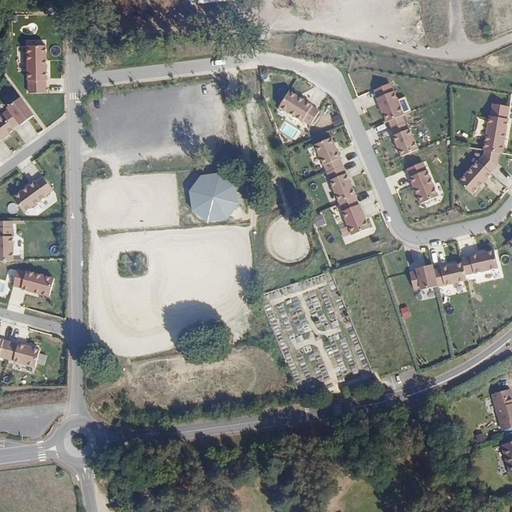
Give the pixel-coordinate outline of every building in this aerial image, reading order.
[(39,52),(20,52),(21,87),(22,87),(22,99),(38,99),(38,87),(39,87),(39,52)] [(370,101),(380,125),(383,124),(395,119),(398,118),(388,94),(387,95),(383,87),(368,93),(371,100),(370,101)] [(283,94),(273,110),(296,125),(297,124),(304,128),(313,114),(306,110),(306,109),(283,94)] [(0,125),(6,134),(12,129),(14,131),(27,122),(14,104),(1,114),(2,116),(0,117),(0,125)] [(483,118),(477,152),(479,153),(493,155),(496,155),(502,121),(501,121),(503,108),(486,105),(484,118),(483,118)] [(395,119),(383,124),(386,131),(398,125),(395,119)] [(0,141),(8,136),(6,134),(0,125),(0,141)] [(398,125),(386,131),(389,138),(387,139),(396,159),(412,152),(403,132),(401,132),(398,125)] [(325,141),(309,148),(318,169),(321,175),(337,169),(334,162),(325,141)] [(479,153),(478,157),(491,168),(493,155),(479,153)] [(491,168),(478,157),(472,164),(471,163),(452,185),(467,197),(486,175),(485,174),(491,168)] [(402,171),(405,179),(404,180),(415,206),(432,199),(421,172),(420,173),(417,165),(402,171)] [(337,169),(321,175),(334,206),(350,200),(350,199),(341,177),(340,177),(337,169)] [(220,172),(201,175),(188,190),(191,213),(210,223),(229,220),(241,205),(238,182),(220,172)] [(29,187),(7,204),(18,219),(40,202),(40,201),(47,196),(37,183),(30,188),(29,187)] [(350,200),(334,206),(338,215),(337,215),(347,239),(364,231),(354,208),(353,208),(350,200)] [(511,235),(503,244),(511,254),(511,235)] [(59,246),(59,237),(49,237),(50,246),(59,246)] [(465,258),(456,260),(457,265),(460,277),(469,275),(493,269),(489,252),(465,258)] [(436,271),(428,273),(432,289),(440,287),(440,288),(462,282),(460,277),(457,265),(436,270),(436,271)] [(416,290),(417,293),(433,290),(432,289),(428,273),(427,267),(412,271),(412,274),(405,276),(409,292),(416,290)] [(21,279),(12,277),(8,292),(17,295),(16,296),(44,303),(49,285),(21,278),(21,279)] [(13,351),(6,349),(1,365),(9,367),(30,373),(35,356),(13,350),(13,351)] [(511,424),(511,422),(511,418),(509,411),(511,410),(508,402),(506,403),(501,389),(483,394),(495,431),(511,424)] [(476,434),(478,442),(485,440),(483,432),(476,434)] [(511,439),(495,445),(505,475),(511,472),(511,439)]
